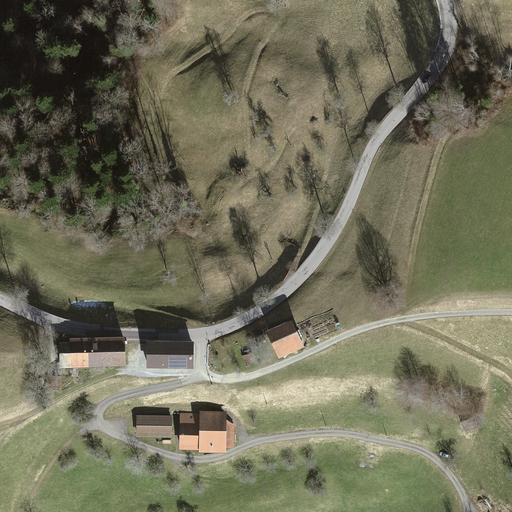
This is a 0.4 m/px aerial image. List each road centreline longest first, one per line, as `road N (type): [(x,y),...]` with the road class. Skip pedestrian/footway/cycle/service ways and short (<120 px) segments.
road 1 (residential): [(200,334),(200,377),(109,400),(98,411),(106,428),(210,464),(253,441),(328,432),(398,442),(447,470),(465,511)]
road 2 (track): [(20,418),(118,372),(229,382),(397,320),(511,313)]
road 3 (tertiary): [(200,334),(280,297),(338,226),(376,139),(438,62),(448,29),(444,0)]
road 4 (tertiary): [(0,300),(84,331),(200,334)]
road 5 (track): [(397,320),(511,374)]
